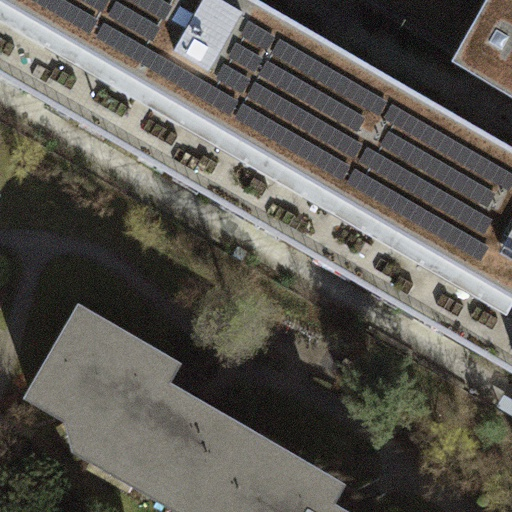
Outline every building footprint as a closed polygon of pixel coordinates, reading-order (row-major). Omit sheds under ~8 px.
[(511,148),(254,0),(0,0),(0,74),(511,369),(511,148)] [(511,0),(364,0),(482,68),(499,78),(500,75),(511,55),(511,0)] [(511,55),(500,75),(511,82),(511,55)] [(183,363),(74,299),(28,386),(70,407),(78,437),(205,511),(256,425),(174,377),(183,363)] [(511,398),(505,395),(498,407),(511,414),(511,398)] [(349,480),(256,425),(205,511),(207,511),(367,511),(340,495),(349,480)]
